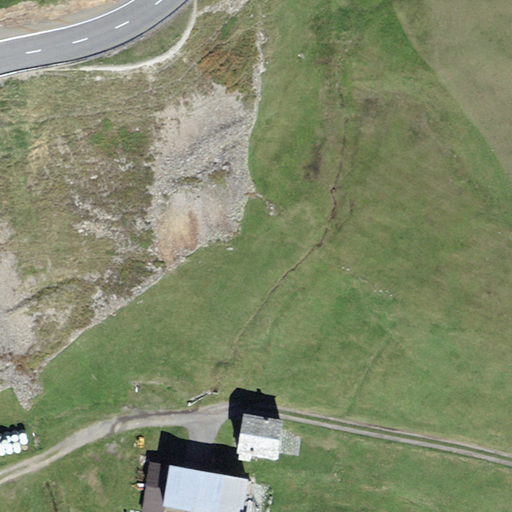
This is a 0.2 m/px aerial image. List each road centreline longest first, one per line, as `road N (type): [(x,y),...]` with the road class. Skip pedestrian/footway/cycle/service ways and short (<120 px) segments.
road 1 (track): [(0,500),(85,453),(221,407),(282,410),(511,461)]
road 2 (primary): [(162,0),(89,39),(0,58)]
